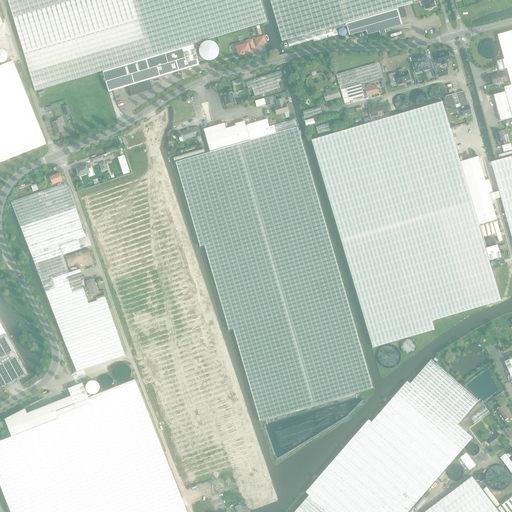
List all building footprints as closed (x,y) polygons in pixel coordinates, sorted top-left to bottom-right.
[(8,0),(36,92),(103,72),(194,44),(267,22),(260,0),(8,0)] [(398,9),(398,8),(412,4),(411,0),(269,0),(282,41),(287,40),(289,48),(313,41),(314,43),(338,36),(337,29),(346,27),(346,24),(398,9)] [(420,0),(421,0),(423,0),(426,9),(428,8),(428,9),(429,10),(431,9),(432,8),(432,7),(434,7),(434,6),(435,5),(434,1),(432,1),(431,0),(420,0)] [(346,24),(346,27),(349,36),(366,31),(367,35),(379,32),(380,36),(386,34),(385,30),(402,25),(398,9),(346,24)] [(0,162),(46,144),(12,60),(0,65),(0,24),(2,23),(0,18),(0,162)] [(503,87),(505,91),(511,118),(511,30),(497,34),(504,59),(496,61),(499,70),(506,68),(511,85),(503,87)] [(238,51),(239,55),(250,52),(250,51),(255,50),(253,44),(257,42),(258,45),(265,43),(263,36),(256,39),(256,40),(247,43),(247,41),(244,42),(243,42),(241,42),(240,43),(236,45),(237,47),(234,48),(235,52),(238,51)] [(204,62),(221,55),(214,38),(198,45),(204,62)] [(0,46),(2,51),(5,49),(5,50),(10,48),(7,39),(0,42),(0,46)] [(496,51),(496,49),(496,48),(495,46),(494,45),(493,44),(491,43),(489,42),(488,42),(486,42),(484,43),(483,43),(482,44),(480,46),(480,47),(479,49),(479,51),(479,52),(480,54),(480,55),(481,57),(483,58),(484,58),(485,59),(487,59),(489,59),(491,59),(492,58),(493,57),(495,56),(495,54),(496,53),(496,51)] [(200,65),(194,44),(103,72),(108,88),(113,87),(114,91),(128,86),(130,96),(152,89),(150,80),(200,65)] [(11,51),(10,48),(5,50),(5,49),(2,51),(3,55),(0,56),(2,60),(14,55),(12,51),(11,51)] [(447,63),(448,63),(448,61),(450,60),(449,56),(451,56),(450,52),(448,52),(448,51),(444,53),(437,55),(437,57),(439,63),(441,63),(442,64),(443,64),(444,64),(445,64),(446,64),(447,63)] [(424,56),(420,57),(423,69),(429,67),(430,69),(433,68),(431,59),(428,60),(426,56),(424,56)] [(415,63),(412,64),(415,73),(418,72),(417,71),(423,69),(420,57),(416,58),(416,59),(414,59),(415,63)] [(377,63),(336,74),(340,90),(360,84),(381,78),(377,63)] [(395,73),(389,74),(391,82),(397,80),(398,83),(399,83),(399,84),(403,83),(402,82),(410,80),(408,71),(405,72),(404,69),(398,70),(399,73),(396,75),(395,73)] [(257,78),(246,82),(247,86),(248,88),(251,87),(252,87),(254,95),(255,96),(259,95),(280,88),(278,82),(281,80),(280,77),(283,77),(281,71),(257,78)] [(507,80),(506,79),(504,72),(499,74),(491,76),(493,84),(507,80)] [(360,84),(340,90),(341,93),(342,96),(344,103),(345,104),(350,102),(350,101),(364,97),(364,96),(361,85),(360,84)] [(367,87),(365,88),(367,96),(378,92),(376,84),(371,86),(370,84),(367,85),(367,87)] [(442,94),(442,93),(442,92),(442,91),(441,89),(440,88),(439,88),(438,87),(436,86),(434,86),(433,87),(431,87),(430,88),(429,89),(428,90),(428,92),(428,93),(428,95),(428,96),(429,97),(430,99),(431,100),(432,100),(434,100),(435,101),(437,100),(438,100),(439,100),(440,99),(441,98),(442,96),(442,95),(442,94)] [(323,93),(326,101),(339,97),(337,89),(331,91),(330,89),(325,90),(326,93),(323,93)] [(461,107),(468,105),(464,90),(445,96),(444,97),(445,100),(442,101),(444,108),(460,103),(461,107)] [(500,121),(511,118),(505,91),(493,94),(500,121)] [(234,97),(236,97),(235,92),(232,93),(232,92),(223,94),(226,104),(227,106),(235,103),(234,97)] [(424,99),(424,98),(424,96),(423,95),(423,94),(422,93),(420,93),(419,92),(418,92),(416,92),(415,93),(414,93),(413,94),(412,95),(411,96),(411,98),(411,99),(411,100),(411,102),(412,103),(413,104),(414,105),(415,105),(417,106),(419,106),(420,105),(421,105),(422,104),(423,103),(424,102),(424,101),(424,99)] [(406,103),(406,102),(406,101),(405,100),(404,99),(403,98),(402,97),(401,97),(400,97),(399,97),(398,98),(396,99),(395,100),(395,101),(394,102),(394,103),(394,104),(395,105),(396,107),(397,108),(398,109),(399,109),(400,109),(401,109),(402,109),(404,108),(405,106),(406,106),(406,105),(406,103)] [(275,106),(277,114),(288,111),(286,103),(284,104),(282,98),(276,100),(277,104),(278,103),(278,105),(275,106)] [(460,161),(444,108),(442,101),(314,139),(373,348),(434,329),(432,321),(501,300),(489,260),(485,248),(478,225),(460,161)] [(461,107),(460,107),(462,114),(458,115),(459,118),(465,117),(464,115),(471,113),(468,105),(461,107)] [(317,107),(305,111),(303,112),(305,118),(319,114),(322,113),(320,106),(317,107)] [(371,118),(379,116),(383,114),(383,115),(389,114),(387,106),(381,108),(381,106),(368,110),(364,111),(366,116),(370,115),(371,118)] [(58,120),(52,122),(54,128),(54,129),(56,134),(64,131),(61,124),(64,123),(62,117),(57,119),(58,120)] [(204,129),(210,151),(275,133),(273,125),(269,126),(267,119),(246,125),(244,121),(235,123),(235,125),(226,128),(224,123),(204,129)] [(328,124),(316,127),(318,133),(330,130),(328,124)] [(297,126),(275,133),(210,151),(176,161),(200,246),(204,245),(229,330),(233,328),(260,420),(372,388),(297,126)] [(197,133),(200,132),(198,126),(195,127),(181,132),(183,139),(197,135),(197,133)] [(504,139),(503,135),(501,130),(495,132),(496,137),(497,140),(497,141),(500,140),(504,139)] [(502,146),(504,152),(511,150),(510,143),(506,144),(502,146)] [(85,200),(141,367),(217,341),(155,155),(138,161),(144,180),(85,200)] [(489,194),(491,200),(501,197),(511,237),(511,155),(491,162),(499,191),(493,192),(489,194)] [(478,156),(460,161),(478,225),(497,219),(491,200),(489,194),(493,192),(489,179),(485,180),(478,156)] [(89,163),(76,168),(78,172),(77,173),(78,175),(79,175),(79,176),(88,173),(90,176),(93,174),(91,168),(89,163)] [(50,176),(53,184),(63,181),(61,173),(50,176)] [(70,183),(18,197),(59,346),(68,344),(75,369),(124,356),(107,294),(96,297),(97,300),(89,302),(86,292),(90,291),(91,296),(99,293),(95,277),(86,280),(88,286),(84,287),(81,278),(83,278),(81,268),(69,272),(66,259),(90,252),(89,248),(81,250),(78,238),(84,236),(70,183)] [(494,241),(494,239),(493,238),(491,237),(490,236),(488,236),(487,237),(486,237),(485,239),(485,241),(485,242),(486,244),(487,245),(489,245),(491,245),(492,244),(493,243),(494,241)] [(497,244),(485,248),(489,260),(501,257),(497,244)] [(0,390),(3,389),(4,388),(19,380),(27,375),(26,373),(15,352),(16,352),(0,323),(0,390)] [(415,349),(415,348),(415,347),(415,346),(414,344),(413,343),(412,342),(411,342),(409,341),(408,341),(405,342),(404,342),(403,344),(401,346),(401,347),(401,348),(401,350),(401,351),(402,353),(403,354),(404,355),(405,355),(406,356),(408,356),(409,356),(410,355),(412,355),(413,354),(414,353),(415,352),(415,350),(415,349)] [(398,358),(398,356),(398,354),(397,353),(395,351),(394,350),(392,349),(390,348),(387,348),(386,348),(383,349),(382,350),(380,351),(379,353),(378,354),(378,357),(378,358),(378,361),(378,362),(379,364),(381,365),(382,367),(384,368),(386,368),(388,369),(389,368),(391,368),(392,368),(394,367),(395,365),(397,364),(398,362),(398,361),(398,358)] [(386,511),(387,511),(392,506),(393,505),(401,511),(407,511),(435,480),(463,449),(473,438),(457,424),(478,400),(455,381),(431,359),(410,383),(407,381),(371,422),(369,420),(323,471),(322,472),(314,480),(305,492),(309,495),(294,511),(386,511)] [(117,370),(122,368),(122,370),(123,370),(124,373),(128,372),(126,363),(116,365),(117,370)] [(103,375),(99,387),(107,389),(108,386),(112,387),(114,382),(111,382),(112,378),(103,375)] [(12,436),(0,440),(0,484),(11,511),(188,511),(180,491),(178,487),(135,379),(112,388),(88,398),(57,410),(60,417),(12,436)] [(25,408),(5,418),(12,436),(60,417),(57,410),(88,398),(83,383),(68,388),(71,396),(67,397),(63,397),(59,398),(57,401),(52,403),(27,413),(25,408)] [(504,420),(511,415),(503,404),(496,409),(504,420)] [(485,407),(471,418),(475,423),(489,412),(485,407)] [(502,438),(498,432),(488,440),(492,446),(502,438)] [(511,454),(510,451),(500,458),(511,474),(511,462),(509,458),(511,455),(511,454)] [(476,465),(466,453),(457,459),(467,472),(469,470),(476,465)] [(510,479),(510,478),(509,476),(509,474),(508,472),(506,470),(504,468),(502,467),(500,467),(497,467),(495,467),(493,468),(491,469),(489,471),(488,472),(487,474),(486,476),(486,479),(486,481),(487,483),(488,485),(489,487),(491,488),(493,489),(495,490),(498,490),(500,490),(502,489),(504,488),(506,487),(507,485),(509,483),(509,481),(510,479)] [(467,480),(424,511),(499,511),(497,508),(475,480),(472,476),(467,480)] [(511,511),(511,498),(511,497),(497,508),(499,511),(511,511)]
